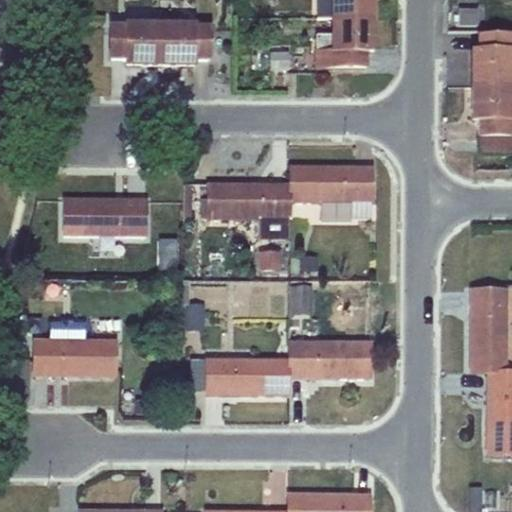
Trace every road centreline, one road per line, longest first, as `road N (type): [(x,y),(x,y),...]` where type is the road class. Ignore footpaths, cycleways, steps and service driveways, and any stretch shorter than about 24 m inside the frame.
road 1 (residential): [(420,448),(13,449)]
road 2 (residential): [(424,121),(71,121)]
road 3 (residential): [(423,202),(420,448)]
road 4 (residential): [(426,0),(424,121)]
